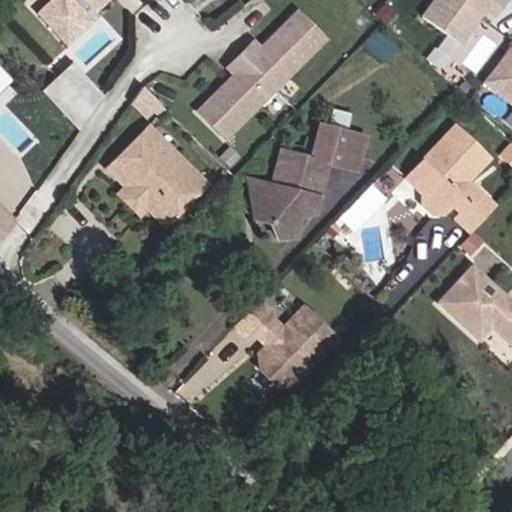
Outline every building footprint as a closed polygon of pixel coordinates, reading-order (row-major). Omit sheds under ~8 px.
[(80,15),(87,8),(91,12),(103,0),(50,0),(34,15),(62,45),(87,22),(80,15)] [(433,0),(418,21),(455,47),(481,11),(492,19),(503,4),(496,0),(433,0)] [(299,14),(262,50),(231,78),(196,112),(224,142),(328,44),(299,14)] [(252,40),(223,69),(231,78),(262,50),(252,40)] [(511,54),(506,49),(478,85),(511,111),(511,54)] [(76,126),(105,98),(70,62),(41,90),(76,126)] [(147,119),(161,106),(144,89),(130,102),(147,119)] [(265,199),(249,201),(251,222),(264,222),(271,240),(293,243),(298,217),(315,219),(326,165),(358,172),(364,139),(345,135),(349,117),(330,113),(326,130),(318,128),(310,160),(281,153),(273,188),(271,195),(265,199)] [(122,188),(164,227),(207,182),(146,126),(104,171),(122,188)] [(452,126),(402,179),(419,194),(419,206),(431,216),(440,217),(451,205),(450,193),(457,186),(469,182),(489,161),(452,126)] [(511,169),(511,149),(504,142),(494,152),(511,169)] [(271,195),(273,188),(246,181),(249,201),(265,199),(271,195)] [(460,213),(479,192),(469,182),(457,186),(450,193),(451,205),(460,213)] [(146,210),(122,188),(115,195),(138,218),(146,210)] [(460,213),(453,220),(467,234),(494,206),(479,192),(460,213)] [(0,234),(12,223),(0,210),(0,234)] [(468,274),(438,307),(477,341),(489,327),(511,346),(511,289),(500,303),(468,274)] [(265,325),(267,323),(253,309),(230,334),(245,347),(250,342),(265,325)] [(289,391),(331,345),(298,315),(278,337),(277,348),(273,352),(263,353),(255,362),(256,377),(273,392),(289,391)] [(277,348),(278,337),(265,325),(250,342),(263,353),(273,352),(277,348)]
